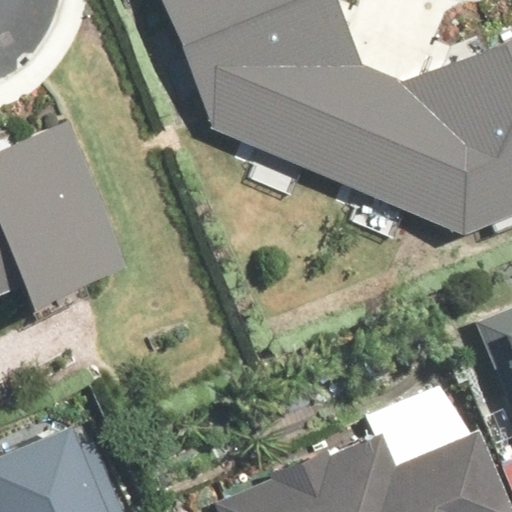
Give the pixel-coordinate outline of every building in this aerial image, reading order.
[(511,41),(410,84),(368,70),(339,0),(165,0),(217,130),(474,236),(511,220),(511,41)] [(0,270),(8,267),(18,292),(117,252),(57,108),(0,131),(0,270)] [(511,301),(462,324),(511,433),(511,301)] [(125,511),(81,405),(0,438),(0,511),(125,511)] [(495,511),(464,435),(379,469),(369,443),(198,511),(197,511),(495,511)]
